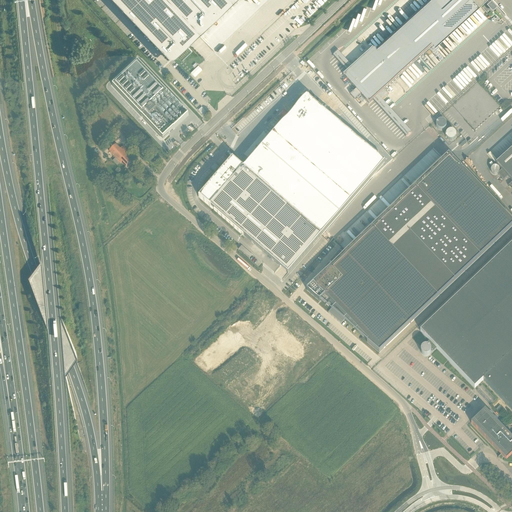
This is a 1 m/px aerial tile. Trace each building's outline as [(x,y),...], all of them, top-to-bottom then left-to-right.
[(118,0),(173,57),(188,43),(192,40),(233,0),(118,0)] [(354,99),(355,100),(360,95),(369,105),(373,100),(404,134),(406,136),(410,133),(404,125),(382,101),(378,96),(384,91),(416,62),(447,34),(484,0),(427,0),(409,17),(352,68),(348,64),(338,52),(333,56),(348,72),(343,76),(356,90),(350,95),(354,99)] [(493,0),(490,0),(487,3),(493,9),(497,5),(493,0)] [(138,63),(113,86),(141,117),(142,117),(163,139),(168,134),(174,129),(188,116),(138,63)] [(432,110),(436,114),(439,112),(482,74),(482,70),(480,70),(478,69),(476,71),(474,69),(471,72),(471,74),(468,74),(468,77),(465,74),(465,78),(462,78),(459,81),(457,79),(455,80),(429,102),(429,104),(433,108),(432,108),(432,110)] [(244,168),(243,169),(244,169),(246,171),(321,236),(384,163),(319,106),(319,105),(307,95),(295,109),(251,160),(244,168)] [(437,123),(440,131),(448,127),(444,120),(437,123)] [(109,152),(117,160),(120,164),(122,163),(126,167),(131,162),(127,158),(128,157),(127,156),(130,154),(123,147),(121,149),(116,145),(109,152)] [(511,190),(511,150),(496,165),(501,171),(497,175),(503,181),(507,177),(511,182),(508,186),(511,190)] [(417,185),(307,291),(319,302),(324,297),(325,299),(326,298),(368,341),(367,343),(379,353),(511,227),(511,222),(458,165),(449,156),(417,185)] [(218,175),(199,197),(243,235),(280,267),(288,274),(321,236),(246,171),(244,169),(243,169),(244,168),(232,158),(222,170),(223,170),(222,171),(220,170),(217,173),(219,175),(218,175)] [(511,244),(420,332),(429,341),(425,345),(425,346),(424,347),(423,347),(423,348),(422,348),(422,349),(421,349),(421,350),(421,351),(421,352),(421,353),(421,354),(422,354),(422,355),(423,356),(424,356),(425,356),(426,356),(427,356),(428,356),(429,355),(430,355),(430,354),(430,353),(431,353),(431,352),(432,352),(436,349),(474,389),(483,380),(511,410),(511,438),(485,410),(471,423),(506,460),(511,454),(511,244)] [(253,255),(242,246),(238,250),(249,259),(253,255)] [(495,400),(482,385),(480,387),(493,402),(495,400)] [(492,403),(478,389),(476,391),(490,405),(492,403)]
